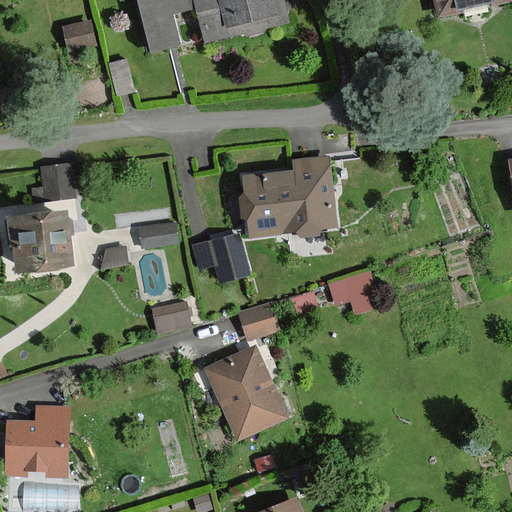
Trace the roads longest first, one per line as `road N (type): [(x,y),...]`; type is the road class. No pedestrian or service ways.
road 1 (residential): [(328,0),(345,79),(338,115),(0,142)]
road 2 (residential): [(0,388),(215,327)]
